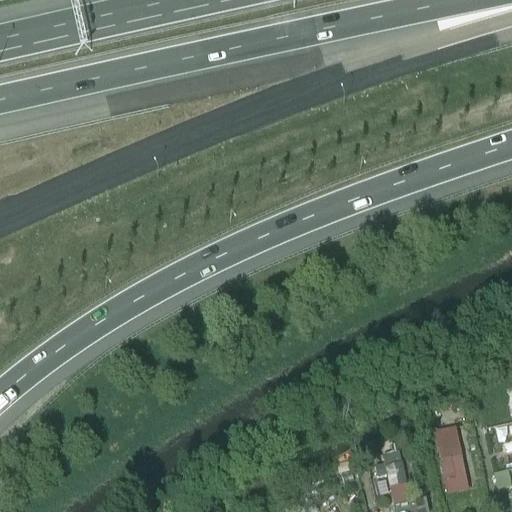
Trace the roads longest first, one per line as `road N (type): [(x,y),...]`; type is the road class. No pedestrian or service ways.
road 1 (motorway): [(0,396),(140,298),(231,252),(511,145)]
road 2 (motorway): [(0,214),(232,112),(511,5)]
road 3 (motorway): [(0,102),(456,0)]
road 4 (motorway): [(207,0),(0,45)]
